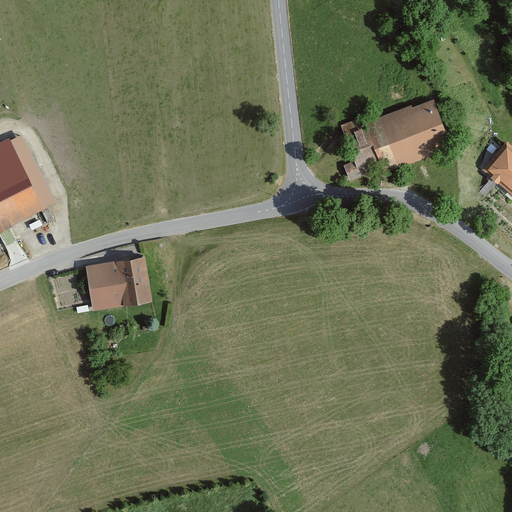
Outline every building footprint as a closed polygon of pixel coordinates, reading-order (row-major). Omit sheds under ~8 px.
[(458,145),(441,100),(418,109),(416,105),(370,122),(367,116),(342,126),(355,162),(346,166),(353,184),(458,145)] [(511,146),(511,145),(489,170),(511,189),(511,146)] [(0,168),(0,230),(48,208),(24,157),(0,168)] [(428,227),(414,220),(405,238),(420,245),(428,227)] [(147,256),(86,264),(92,307),(153,299),(147,256)]
